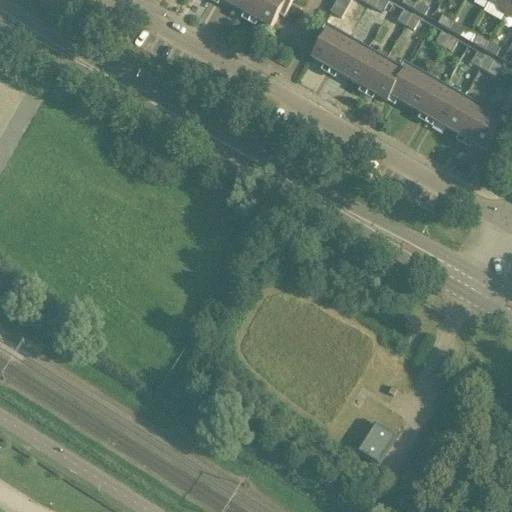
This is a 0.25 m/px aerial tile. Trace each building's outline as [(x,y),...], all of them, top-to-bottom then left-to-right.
[(205,0),(211,3),(212,0),(217,0),(271,30),(279,17),(283,19),(294,1),(292,0),(205,0)] [(351,4),(343,0),(337,0),(334,6),(346,12),(351,4)] [(368,0),(366,6),(374,10),(380,0),(368,0)] [(382,0),(380,0),(374,10),(382,15),(389,4),(382,0)] [(413,12),(417,3),(412,0),(403,0),(401,5),(413,12)] [(511,0),(489,0),(489,2),(500,9),(498,13),(504,16),(511,1),(511,0)] [(417,3),(413,12),(424,18),(429,10),(417,3)] [(346,12),(334,6),(330,14),(341,21),(346,12)] [(405,28),(412,17),(403,12),(397,24),(405,28)] [(412,17),(405,28),(413,33),(420,21),(412,17)] [(448,32),(453,23),(442,17),(437,25),(448,32)] [(453,23),(448,32),(460,39),(465,30),(453,23)] [(498,141),(508,123),(403,63),(400,68),(325,25),(314,44),(319,46),(311,60),(388,104),(391,98),(485,152),(493,139),(498,141)] [(443,50),(450,38),(441,33),(435,45),(443,50)] [(484,52),(489,44),(477,37),(473,46),(484,52)] [(450,38),(443,50),(451,55),(458,43),(450,38)] [(489,44),(484,52),(496,59),(500,50),(489,44)] [(479,70),(485,59),(477,54),(470,65),(479,70)] [(485,59),(479,70),(487,75),(494,63),(485,59)] [(494,63),(487,75),(495,80),(502,68),(494,63)] [(511,116),(511,106),(505,102),(500,111),(511,118),(511,116)] [(397,438),(376,425),(358,453),(378,467),(397,438)]
